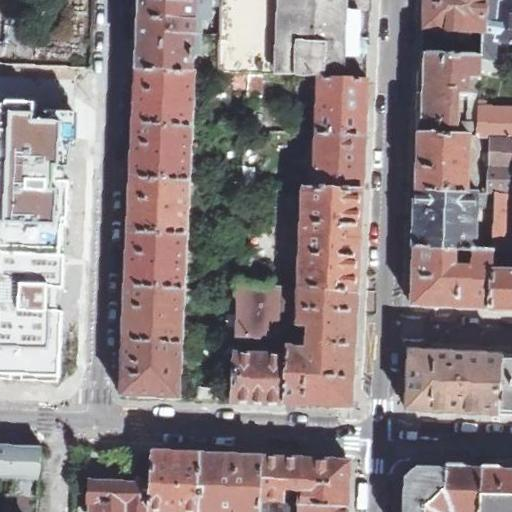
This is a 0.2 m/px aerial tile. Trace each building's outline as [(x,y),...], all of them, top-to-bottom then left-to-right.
[(196,0),(139,0),(137,69),(193,72),(196,0)] [(277,75),(280,0),(222,0),(218,73),(249,74),(262,75),(277,75)] [(370,0),(280,0),(277,75),(320,77),(345,78),(346,55),(359,56),(359,47),(360,11),(370,11),(370,0)] [(485,31),(487,0),(426,0),(427,2),(425,28),(485,31)] [(484,56),(483,71),(499,73),(503,41),(511,42),(511,0),(487,0),(485,31),(484,56)] [(420,133),(457,136),(458,122),(460,94),(481,94),(483,71),(484,56),(424,52),(422,97),(420,133)] [(196,72),(193,72),(137,69),(134,123),(193,125),(196,72)] [(248,96),(258,96),(261,93),(262,75),(249,74),(248,96)] [(318,133),(365,135),(366,118),(368,79),(345,78),(320,77),(318,133)] [(0,377),(64,380),(67,311),(72,194),(75,111),(56,110),(56,118),(33,117),(33,100),(30,100),(30,99),(2,97),(2,101),(0,101),(0,377)] [(481,103),(479,123),(478,136),(492,137),(511,137),(511,109),(486,108),(486,103),(481,103)] [(458,122),(457,136),(471,136),(478,136),(479,123),(458,122)] [(132,176),(191,180),(193,125),(134,123),(132,176)] [(316,188),(363,190),(364,161),(365,135),(318,133),(316,188)] [(417,190),(469,193),(471,136),(457,136),(420,133),(419,164),(417,190)] [(511,194),(511,137),(492,137),(489,185),(489,194),(497,194),(511,194)] [(188,235),(191,180),(132,176),(129,232),(188,235)] [(300,291),(358,294),(359,292),(361,248),(363,190),(316,188),(306,188),(300,291)] [(473,249),(476,249),(479,193),(469,193),(417,190),(415,222),(414,246),(457,249),(473,249)] [(511,194),(497,194),(494,250),(494,252),(511,252),(511,194)] [(126,286),(186,289),(188,235),(129,232),(126,286)] [(411,307),(492,310),(493,271),(494,252),(494,250),(476,249),(473,249),(473,267),(457,266),(457,249),(414,246),(412,278),(411,307)] [(492,310),(511,311),(511,272),(493,271),(492,310)] [(124,340),(183,343),(186,289),(126,286),(124,340)] [(287,357),(284,404),(354,407),(355,381),(356,337),(358,294),(300,291),(239,288),(236,336),(243,337),(288,339),(288,324),(308,325),(307,348),(287,347),(287,357)] [(122,395),(181,398),(183,343),(124,340),(122,395)] [(501,415),(504,355),(410,350),(407,411),(455,413),(501,415)] [(287,357),(234,354),(231,401),(255,402),(284,404),(287,357)] [(511,355),(504,355),(501,415),(511,415),(511,355)] [(0,478),(5,479),(2,511),(38,511),(41,447),(29,446),(7,445),(0,444),(0,478)] [(149,511),(150,511),(152,452),(144,452),(135,451),(133,484),(93,483),(92,503),(98,503),(97,511),(149,511)] [(152,452),(150,511),(180,511),(199,511),(201,454),(183,453),(152,452)] [(201,454),(199,511),(260,511),(261,506),(261,498),(263,458),(231,456),(201,454)] [(263,458),(261,498),(283,499),(284,487),(302,488),(301,508),(261,506),(260,511),(347,511),(350,462),(300,459),(263,458)] [(480,511),(483,468),(463,467),(423,465),(404,482),(402,511),(480,511)] [(511,511),(511,469),(483,468),(480,511),(511,511)]
